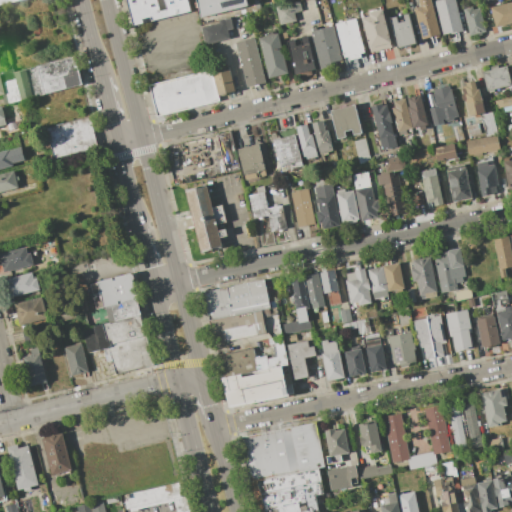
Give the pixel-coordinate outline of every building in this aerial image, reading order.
[(191,11),(188,0),(127,0),(134,26),(191,11)] [(246,0),(248,6),(201,18),(196,0),(246,0)] [(430,0),(440,34),(422,39),(414,8),(419,6),(417,0),(430,0)] [(455,0),(463,30),(443,35),(435,2),(436,1),(435,0),(455,0)] [(275,7),(299,1),(302,11),(294,13),(296,21),(280,25),(275,7)] [(511,1),(511,23),(495,27),(490,7),(511,1)] [(486,32),(469,36),(463,9),(472,7),(473,10),(480,8),(486,32)] [(392,46),(370,52),(361,18),(368,17),(367,13),(382,9),(392,46)] [(416,43),(397,48),(389,18),(396,16),(397,23),(403,22),(401,15),(409,13),(416,43)] [(201,27),(219,23),(218,20),(230,17),(233,29),(228,30),(230,39),(206,45),(201,27)] [(355,18),(364,53),(359,54),(360,57),(349,60),(348,57),(344,58),(335,24),(355,18)] [(342,59),(321,64),(312,31),(334,25),(342,59)] [(258,38),(277,33),(287,73),(269,78),(258,38)] [(315,69),(295,74),(286,41),(293,39),(295,46),(301,44),(299,38),(306,36),(315,69)] [(254,37),(266,82),(246,87),(235,42),(254,37)] [(9,104),(82,86),(75,57),(2,74),(9,104)] [(511,85),(494,89),(494,91),(489,93),(486,82),(484,82),(482,72),(490,70),(490,67),(497,65),(498,68),(506,66),(511,85)] [(221,97),(238,92),(232,70),(216,74),(221,97)] [(151,87),(158,117),(221,102),(214,72),(151,87)] [(485,112),(468,116),(462,89),(464,88),(463,86),(466,86),(465,83),(474,80),(476,88),(479,87),(485,112)] [(449,85),(449,89),(451,89),(458,116),(453,117),(454,121),(434,126),(429,108),(435,107),(432,94),(434,93),(433,89),(449,85)] [(413,128),(407,107),(409,107),(407,98),(420,95),(427,124),(424,125),(425,129),(419,130),(419,127),(413,128)] [(511,105),(503,108),(502,107),(496,108),(494,101),(511,95),(511,105)] [(404,98),(412,129),(406,130),(406,134),(398,136),(391,108),(394,107),(393,101),(404,98)] [(370,106),(382,104),(382,105),(386,104),(388,112),(389,112),(392,123),(391,123),(396,146),(381,150),(370,106)] [(337,139),(330,111),(354,105),(361,133),(353,135),(351,130),(344,132),(345,137),(337,139)] [(480,115),(492,112),(497,132),(485,134),(480,115)] [(46,129),(54,157),(95,147),(88,118),(46,129)] [(311,123),(322,120),(325,131),(327,130),(332,150),(319,154),(311,123)] [(478,123),(481,133),(469,136),(466,126),(478,123)] [(296,127),(306,124),(309,134),(312,134),(318,156),(306,159),(305,157),(303,157),(296,127)] [(460,126),(464,141),(456,143),(452,128),(460,126)] [(231,133),(235,149),(239,164),(218,169),(211,138),(231,133)] [(273,140),(295,135),(302,166),(280,171),(273,140)] [(466,141),(496,135),(499,150),(496,150),(497,153),(487,154),(487,152),(481,153),(482,155),(472,157),(472,155),(468,155),(466,141)] [(353,141),(364,139),(370,161),(359,164),(353,141)] [(453,143),(457,157),(437,162),(433,148),(453,143)] [(258,144),(265,175),(243,181),(239,164),(235,149),(258,144)] [(0,170),(20,165),(17,147),(0,150),(0,170)] [(430,164),(408,169),(405,156),(427,151),(430,164)] [(402,155),(405,168),(385,172),(382,159),(402,155)] [(511,159),(511,190),(508,191),(502,162),(503,162),(503,159),(508,157),(509,160),(511,159)] [(475,163),(487,161),(488,166),(494,165),(498,185),(495,186),(497,194),(482,197),(475,163)] [(472,198),(452,202),(446,171),(447,171),(447,168),(464,165),(465,168),(466,167),(472,198)] [(435,168),(443,205),(434,207),(433,202),(427,203),(420,172),(435,168)] [(354,190),(351,175),(368,172),(371,186),(354,190)] [(405,214),(390,217),(384,184),(378,185),(376,175),(393,172),(394,176),(398,175),(405,214)] [(0,193),(18,189),(14,173),(0,176),(0,193)] [(341,226),(323,229),(321,222),(318,223),(316,212),(314,212),(308,180),(325,177),(326,185),(333,184),(341,226)] [(203,254),(225,249),(220,227),(229,224),(225,208),(217,210),(211,185),(187,191),(203,254)] [(360,222),(354,190),(371,186),(373,200),(378,199),(380,212),(376,213),(377,218),(360,222)] [(307,189),(314,224),(297,227),(291,192),(307,189)] [(359,219),(341,223),(336,194),(337,193),(336,190),(345,189),(345,192),(353,190),(359,219)] [(248,195),(257,193),(263,192),(266,208),(268,216),(253,219),(248,195)] [(268,216),(266,208),(281,205),(286,229),(271,232),(268,216)] [(508,237),(511,256),(511,266),(504,268),(506,277),(500,278),(493,240),(508,237)] [(0,261),(0,253),(25,247),(27,253),(30,253),(33,265),(3,272),(0,261)] [(433,254),(447,252),(447,250),(459,248),(465,276),(461,277),(462,282),(455,283),(457,289),(441,293),(433,254)] [(429,257),(436,292),(436,293),(436,296),(421,299),(420,296),(419,296),(416,282),(412,283),(409,269),(414,268),(412,260),(429,257)] [(398,263),(403,288),(387,292),(382,266),(398,263)] [(382,266),(387,292),(388,296),(373,299),(372,295),(367,269),(382,266)] [(364,268),(366,279),(368,278),(370,290),(368,290),(371,304),(353,307),(352,305),(350,305),(345,280),(347,280),(346,274),(354,272),(354,270),(364,268)] [(334,270),(340,299),(334,300),(333,298),(328,299),(328,296),(324,297),(319,273),(334,270)] [(39,290),(10,298),(5,279),(32,273),(33,278),(36,277),(39,290)] [(104,308),(97,281),(129,273),(136,299),(104,308)] [(318,273),(325,306),(312,309),(311,304),(309,304),(303,276),(318,273)] [(303,276),(309,304),(310,309),(306,310),(307,316),(297,318),(293,295),(294,295),(291,278),(303,276)] [(205,294),(267,281),(272,310),(211,322),(205,294)] [(413,289),(415,302),(408,303),(405,290),(413,289)] [(470,289),(472,298),(456,301),(454,292),(470,289)] [(506,291),(509,304),(494,307),(491,294),(506,291)] [(47,318),(19,325),(14,304),(42,297),(47,318)] [(109,324),(104,308),(136,299),(140,316),(109,324)] [(511,340),(511,341),(510,338),(502,340),(495,308),(511,305),(511,340)] [(349,308),(351,322),(342,324),(341,319),(339,310),(349,308)] [(463,349),(456,312),(467,309),(472,332),(469,333),(471,347),(463,349)] [(456,312),(463,349),(455,350),(451,334),(449,334),(445,314),(456,312)] [(267,334),(216,345),(211,324),(262,313),(267,334)] [(476,320),(477,320),(476,317),(492,314),(492,316),(494,316),(500,343),(490,345),(490,348),(482,350),(476,320)] [(427,318),(440,315),(445,343),(441,344),(443,355),(434,357),(427,318)] [(145,336),(108,346),(109,348),(88,353),(82,330),(108,323),(109,324),(140,316),(145,336)] [(413,321),(427,318),(434,357),(425,359),(422,345),(418,346),(413,321)] [(355,321),(367,319),(370,332),(358,335),(357,329),(355,321)] [(282,324),(297,321),(297,322),(310,320),(311,329),(284,335),(282,324)] [(342,324),(351,322),(355,321),(357,329),(344,331),(342,324)] [(388,336),(388,338),(385,338),(383,330),(392,328),(393,335),(388,336)] [(410,332),(416,362),(410,363),(410,366),(398,368),(397,362),(393,363),(388,338),(388,336),(393,335),(410,332)] [(370,371),(363,337),(378,333),(385,368),(370,371)] [(295,334),(297,341),(286,343),(285,336),(295,334)] [(145,336),(153,365),(116,374),(109,348),(108,346),(145,336)] [(218,356),(224,381),(289,368),(291,367),(287,347),(284,337),(269,341),(270,347),(275,345),(278,358),(257,363),(254,348),(218,356)] [(344,377),(327,380),(321,353),(323,353),(321,341),(328,340),(328,343),(336,341),(341,363),(343,363),(345,373),(343,373),(344,377)] [(63,348),(82,343),(89,371),(71,376),(63,348)] [(295,382),(311,379),(307,360),(318,358),(316,348),(311,350),(310,343),(287,347),(295,382)] [(344,352),(351,350),(350,347),(359,346),(365,373),(349,376),(344,352)] [(47,382),(29,387),(22,358),(32,356),(30,349),(38,347),(47,382)] [(231,410),(295,397),(289,368),(224,381),(231,410)] [(483,395),(502,392),(503,399),(507,398),(508,407),(505,408),(508,424),(504,425),(505,428),(489,431),(483,395)] [(463,407),(475,405),(483,448),(471,451),(463,407)] [(425,410),(442,407),(451,455),(434,458),(425,410)] [(448,410),(460,407),(468,452),(456,454),(448,410)] [(384,419),(403,416),(410,462),(392,465),(384,419)] [(248,485),(317,470),(327,468),(318,422),(242,437),(238,442),(248,485)] [(362,426),(368,425),(368,427),(379,425),(384,452),(375,454),(374,448),(367,449),(362,426)] [(352,455),(348,431),(336,433),(336,430),(327,432),(333,458),(352,455)] [(41,437),(63,432),(72,469),(50,475),(41,437)] [(502,451),(487,454),(484,441),(501,438),(504,450),(502,451)] [(28,445),(38,484),(17,489),(6,447),(17,444),(18,448),(28,445)] [(502,451),(504,450),(511,448),(511,463),(505,465),(502,451)] [(435,453),(437,466),(410,471),(408,458),(435,453)] [(358,468),(375,465),(376,468),(390,465),(392,473),(360,479),(358,468)] [(355,466),(357,478),(351,479),(353,488),(332,491),(328,471),(355,466)] [(323,496),(317,470),(248,485),(254,511),(321,511),(318,497),(323,496)] [(492,479),(507,476),(508,482),(511,481),(511,505),(499,508),(497,497),(496,498),(492,480),(492,479)] [(475,483),(460,486),(458,480),(474,477),(475,483)] [(175,511),(189,511),(182,479),(122,494),(126,511),(173,501),(175,511)] [(497,508),(490,509),(490,511),(481,511),(480,505),(475,483),(492,480),(496,498),(497,508)] [(475,483),(480,505),(481,511),(477,511),(465,511),(465,508),(463,508),(462,501),(463,501),(460,486),(475,483)] [(458,511),(441,511),(440,502),(443,501),(441,492),(454,489),(457,502),(458,511)] [(373,511),(395,511),(391,491),(370,495),(373,511)] [(419,511),(400,511),(397,494),(415,491),(419,511)] [(92,511),(106,511),(104,501),(91,504),(92,511)] [(5,511),(4,505),(14,503),(15,511),(5,511)]
